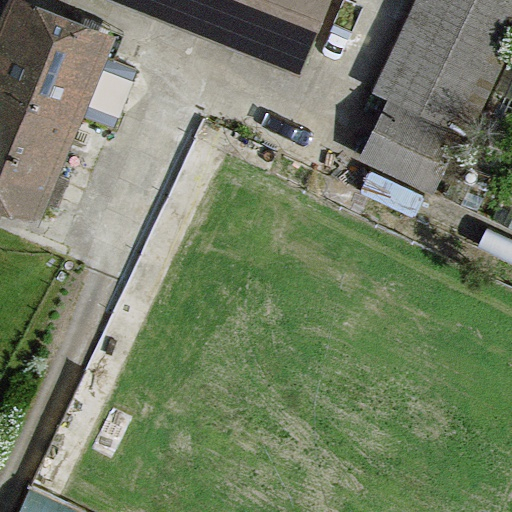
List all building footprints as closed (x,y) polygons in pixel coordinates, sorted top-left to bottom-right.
[(34,0),(6,0),(0,17),(0,189),(30,202),(98,24),(34,0)] [(155,0),(293,55),(314,0),(155,0)] [(511,23),(511,0),(417,0),(378,82),(394,89),(458,120),(465,123),(511,23)] [(458,120),(394,89),(366,148),(430,178),(458,120)] [(104,511),(36,481),(21,511),(104,511)]
